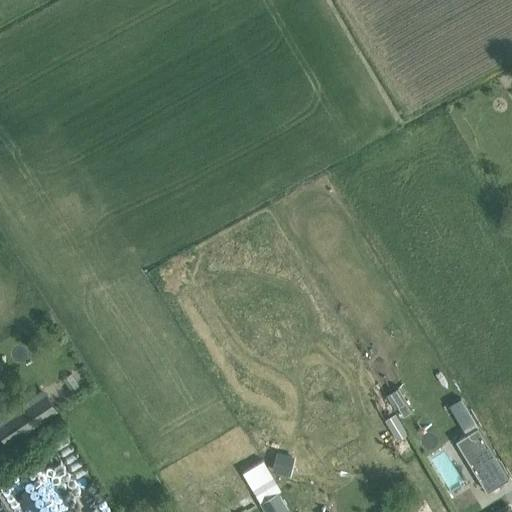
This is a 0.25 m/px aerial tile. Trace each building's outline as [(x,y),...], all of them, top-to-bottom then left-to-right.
[(57,409),(45,391),(0,422),(0,429),(9,442),(57,409)] [(460,397),(448,405),(457,420),(469,412),(460,397)] [(396,406),(403,417),(412,411),(406,400),(396,406)] [(395,413),(384,419),(397,440),(407,434),(395,413)] [(506,476),(473,422),(450,436),(483,490),(506,476)] [(263,459),(242,472),(260,502),(264,499),(279,490),(281,489),(263,459)] [(264,499),(260,502),(266,511),(291,511),(279,490),(264,499)]
